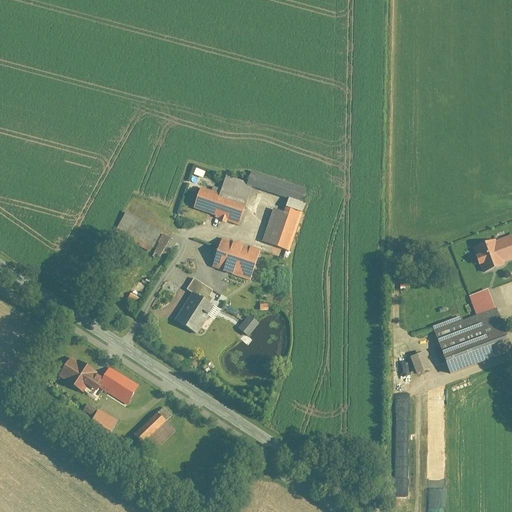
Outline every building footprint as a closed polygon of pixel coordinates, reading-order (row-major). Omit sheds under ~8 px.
[(237,227),(250,193),(276,202),(288,207),(285,215),(276,212),(265,243),(281,249),(296,209),(302,192),(247,172),(242,185),(223,178),(215,198),(197,192),(191,210),(237,227)] [(157,235),(120,216),(113,230),(150,250),(157,235)] [(474,248),(483,274),(502,267),(502,265),(511,261),(511,237),(495,243),(494,241),(474,248)] [(256,252),(219,241),(211,268),(248,279),(256,252)] [(408,264),(409,278),(435,275),(433,262),(408,264)] [(215,296),(189,280),(182,292),(188,295),(173,320),(199,336),(214,310),(208,307),(215,296)] [(473,303),(478,317),(432,334),(448,376),(507,355),(492,312),(487,298),(473,303)] [(239,332),(246,336),(255,323),(249,319),(239,332)] [(419,375),(431,371),(425,356),(413,360),(419,375)] [(100,385),(73,365),(61,381),(82,396),(90,386),(120,408),(134,390),(109,372),(100,385)] [(161,410),(129,440),(149,460),(174,436),(165,426),(171,420),(161,410)] [(100,415),(90,434),(108,444),(118,425),(100,415)]
